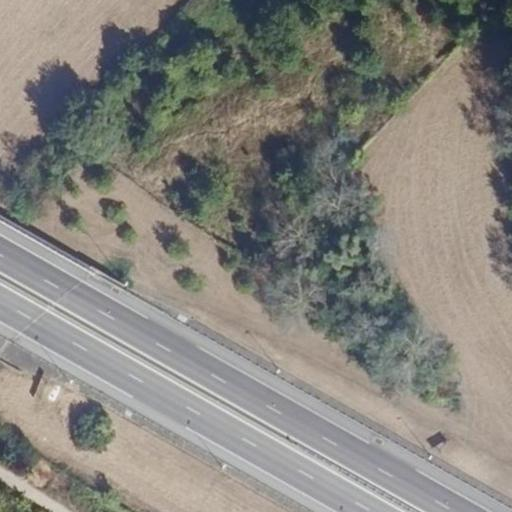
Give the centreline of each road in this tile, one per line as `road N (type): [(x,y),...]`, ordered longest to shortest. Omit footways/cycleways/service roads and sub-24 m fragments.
road 1 (motorway): [(454,511),(0,255)]
road 2 (motorway): [(0,304),(366,511)]
